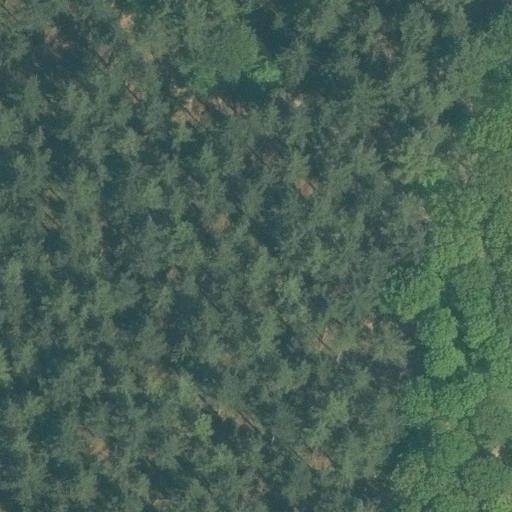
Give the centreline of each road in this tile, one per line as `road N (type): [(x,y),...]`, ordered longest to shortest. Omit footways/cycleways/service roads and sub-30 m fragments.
road 1 (track): [(426,219),(159,0)]
road 2 (track): [(426,219),(369,511)]
road 3 (track): [(511,50),(426,219)]
